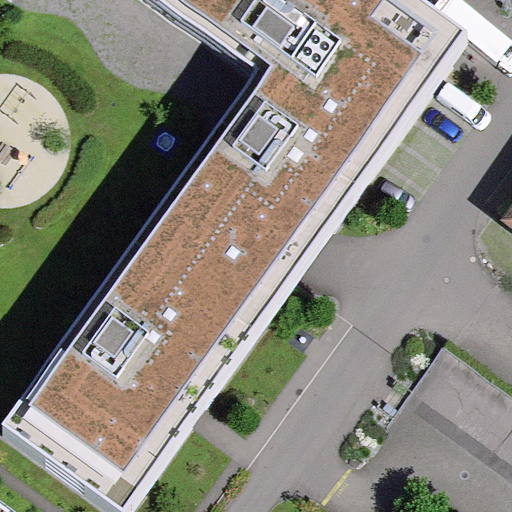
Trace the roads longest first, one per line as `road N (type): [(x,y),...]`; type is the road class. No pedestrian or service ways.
road 1 (residential): [(410,286),(244,511)]
road 2 (residential): [(511,119),(410,286)]
road 3 (residential): [(511,356),(410,286)]
